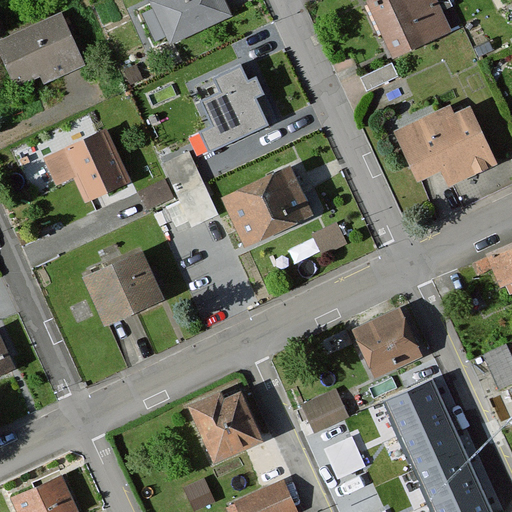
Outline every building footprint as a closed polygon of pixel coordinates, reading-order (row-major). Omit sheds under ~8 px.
[(224,0),(156,0),(154,1),(173,45),(233,18),(224,0)] [(374,0),(364,5),(380,37),(386,34),(397,58),(449,33),(441,15),(453,9),(448,0),(374,0)] [(64,12),(0,39),(0,53),(14,88),(41,76),(43,82),(57,77),(58,79),(87,67),(64,12)] [(273,124),(242,57),(200,77),(206,91),(187,100),(200,128),(188,134),(199,158),(273,124)] [(368,83),(400,73),(396,60),(363,70),(368,83)] [(445,185),(495,162),(472,112),(454,120),(450,112),(402,134),(409,148),(402,151),(415,181),(439,170),(445,185)] [(107,131),(48,160),(60,184),(75,176),(87,201),(130,180),(107,131)] [(201,181),(187,150),(157,164),(172,195),(201,181)] [(311,216),(288,169),(229,197),(252,244),(311,216)] [(337,227),(313,239),(322,257),(346,245),(337,227)] [(511,246),(472,265),(477,276),(489,271),(498,290),(511,283),(511,246)] [(146,248),(86,276),(110,327),(170,298),(146,248)] [(418,356),(396,309),(346,332),(368,379),(418,356)] [(0,336),(0,377),(15,371),(0,336)] [(511,385),(511,360),(505,346),(482,357),(498,392),(511,385)] [(216,458),(266,437),(249,396),(229,405),(225,396),(195,409),(216,458)] [(392,420),(428,497),(469,478),(432,401),(392,420)] [(347,403),(313,419),(319,432),(353,416),(347,403)] [(76,511),(81,510),(64,473),(12,496),(19,511),(76,511)] [(205,475),(187,481),(195,504),(213,497),(205,475)] [(283,483),(228,508),(230,511),(282,511),(294,507),(283,483)]
